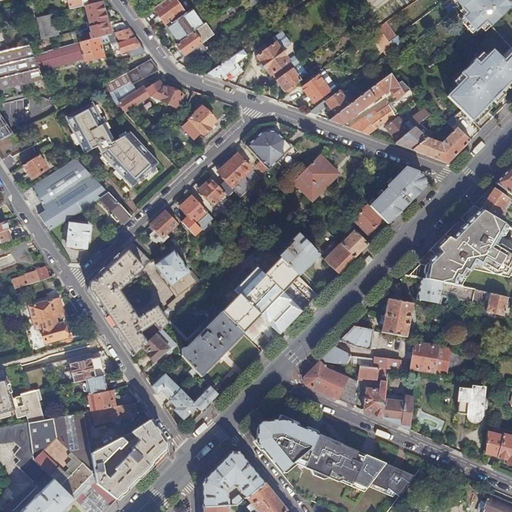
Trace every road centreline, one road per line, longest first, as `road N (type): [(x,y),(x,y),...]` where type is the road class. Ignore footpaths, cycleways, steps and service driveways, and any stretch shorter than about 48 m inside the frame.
road 1 (primary): [(274,374),(463,181)]
road 2 (residential): [(274,374),(511,487)]
road 3 (residential): [(71,282),(262,106)]
road 4 (residential): [(262,106),(463,181)]
road 5 (residential): [(190,456),(71,282)]
road 6 (residential): [(115,0),(174,75),(262,106)]
